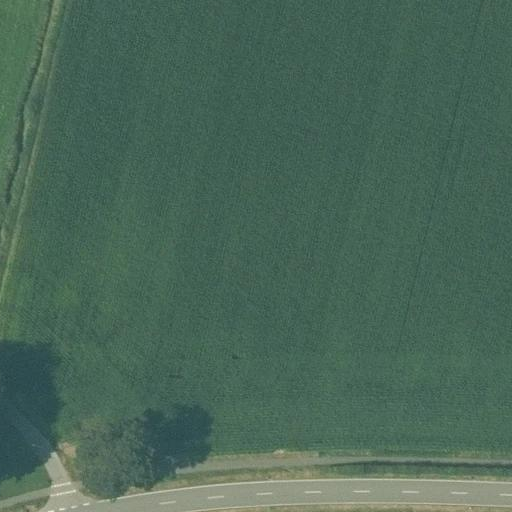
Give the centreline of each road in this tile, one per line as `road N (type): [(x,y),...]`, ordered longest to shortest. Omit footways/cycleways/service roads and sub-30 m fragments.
road 1 (tertiary): [(511,494),(312,490),(104,511)]
road 2 (residential): [(0,404),(54,468),(65,511)]
